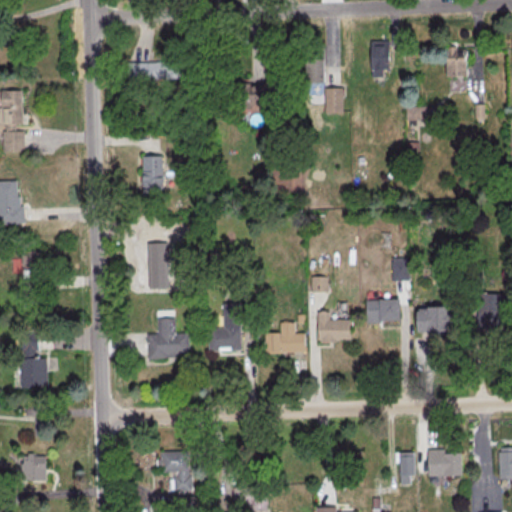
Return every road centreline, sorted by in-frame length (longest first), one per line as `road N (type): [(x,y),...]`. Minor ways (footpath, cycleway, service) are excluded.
road 1 (residential): [(102,511),(89,0)]
road 2 (residential): [(511,1),(90,17)]
road 3 (residential): [(511,402),(101,419)]
